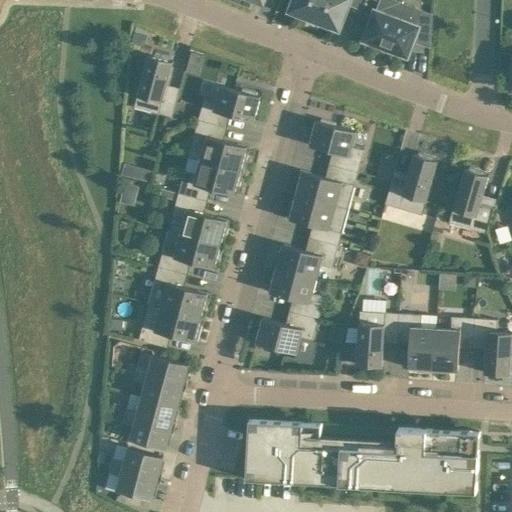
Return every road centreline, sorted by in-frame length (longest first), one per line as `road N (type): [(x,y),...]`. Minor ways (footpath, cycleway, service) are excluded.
road 1 (residential): [(312,54),(221,392)]
road 2 (residential): [(221,392),(511,410)]
road 3 (residential): [(478,112),(312,54)]
road 4 (residential): [(312,54),(168,0)]
road 5 (tertiary): [(14,511),(0,365)]
road 6 (residential): [(221,392),(189,511)]
